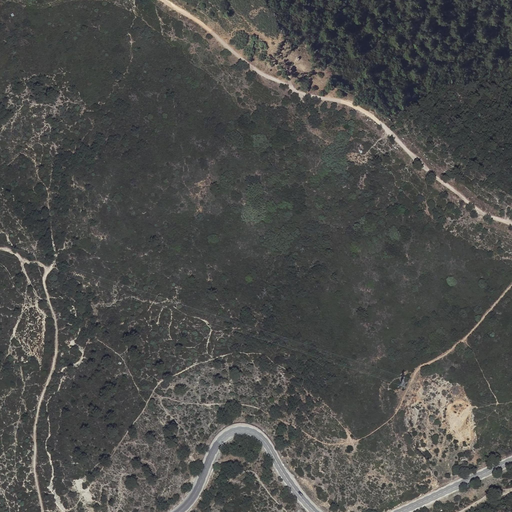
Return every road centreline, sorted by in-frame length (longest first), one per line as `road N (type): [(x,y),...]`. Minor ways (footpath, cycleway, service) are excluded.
road 1 (track): [(511,223),(421,167),(370,111),(252,70),(168,0)]
road 2 (track): [(41,511),(35,426),(55,347),(46,272),(0,251)]
road 3 (secondary): [(178,511),(233,430),(263,440),(313,511)]
road 4 (track): [(511,284),(466,337),(417,370),(405,394)]
road 5 (secondary): [(398,511),(511,460)]
